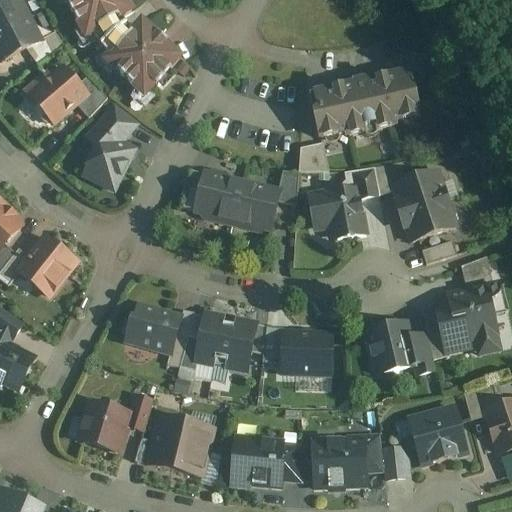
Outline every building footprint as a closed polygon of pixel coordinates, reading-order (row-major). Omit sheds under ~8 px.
[(12,0),(6,3),(0,6),(0,36),(29,21),(18,0),(12,0)] [(63,0),(69,9),(69,10),(79,27),(87,40),(92,37),(111,61),(107,65),(119,75),(133,89),(145,99),(155,89),(157,91),(172,74),(170,72),(180,61),(166,49),(168,46),(159,37),(156,40),(142,27),(134,36),(121,20),(132,14),(123,0),(63,0)] [(29,21),(0,36),(0,63),(1,65),(30,50),(41,44),(41,43),(29,21)] [(55,36),(41,43),(41,44),(30,50),(41,66),(64,50),(55,36)] [(52,81),(48,77),(27,95),(54,127),(77,108),(88,98),(79,88),(64,71),(52,81)] [(405,76),(316,97),(319,113),(316,119),(321,141),(348,135),(348,139),(394,129),(393,125),(420,119),(415,96),(409,92),(405,76)] [(108,102),(88,80),(79,88),(88,98),(77,108),(89,122),(108,102)] [(138,126),(117,110),(101,128),(121,146),(138,126)] [(121,146),(101,128),(88,142),(98,151),(96,156),(95,161),(96,166),(98,170),(92,182),(114,193),(133,157),(121,146)] [(323,146),(301,151),(299,176),(329,176),(323,146)] [(399,167),(375,171),(380,198),(395,194),(394,189),(405,185),(399,167)] [(346,183),(341,188),(342,193),(310,200),(315,227),(331,224),(335,227),(338,243),(365,238),(359,202),(380,198),(375,171),(345,176),(346,183)] [(299,177),(283,174),(278,195),(279,196),(277,205),(297,209),(299,177)] [(191,175),(182,211),(197,214),(206,178),(191,175)] [(405,185),(394,189),(395,194),(400,209),(398,210),(400,218),(447,202),(438,175),(405,185)] [(242,187),(206,178),(197,214),(197,215),(215,219),(218,225),(232,228),(242,187)] [(278,195),(242,187),(232,228),(246,232),(253,228),(270,232),(277,205),(279,196),(278,195)] [(447,202),(400,218),(403,226),(406,225),(412,245),(452,232),(448,218),(450,214),(447,203),(447,202)] [(7,210),(0,216),(0,252),(5,247),(6,246),(8,248),(16,239),(14,237),(22,229),(22,224),(7,210)] [(30,261),(19,275),(19,276),(50,299),(77,265),(75,264),(75,265),(46,243),(47,241),(46,240),(30,261)] [(453,244),(422,254),(427,267),(457,258),(453,244)] [(5,247),(0,252),(0,275),(15,257),(5,247)] [(15,257),(0,275),(0,282),(8,290),(19,276),(19,275),(30,261),(19,252),(15,257)] [(487,260),(461,270),(467,294),(493,288),(487,260)] [(467,294),(460,296),(461,303),(443,308),(437,316),(441,331),(447,356),(448,356),(470,351),(468,343),(497,336),(489,305),(494,303),(497,299),(499,294),(499,289),(502,289),(501,286),(467,294)] [(182,320),(139,308),(135,323),(132,322),(126,345),(170,358),(171,358),(177,337),(182,320)] [(24,327),(0,310),(0,332),(11,341),(13,342),(24,327)] [(225,321),(207,318),(203,343),(201,342),(196,364),(198,365),(215,368),(216,362),(227,364),(226,370),(247,374),(251,356),(252,353),(250,353),(255,327),(242,325),(241,332),(223,329),(225,321)] [(266,329),(255,327),(250,353),(252,353),(251,356),(263,358),(266,329)] [(266,329),(263,358),(262,365),(282,366),(285,336),(284,332),(266,329)] [(394,329),(367,335),(371,354),(375,353),(379,371),(392,368),(394,374),(415,369),(417,369),(410,342),(408,333),(396,336),(394,329)] [(441,331),(427,335),(428,338),(434,363),(449,360),(448,356),(447,356),(441,331)] [(11,341),(0,332),(0,343),(8,348),(11,341)] [(285,336),(282,366),(282,377),(332,379),(333,338),(285,336)] [(177,337),(171,358),(170,358),(167,368),(180,371),(189,340),(177,337)] [(428,338),(410,342),(417,369),(415,369),(417,378),(436,373),(434,363),(428,338)] [(201,342),(189,339),(189,340),(180,371),(196,375),(198,365),(196,364),(201,342)] [(0,389),(1,390),(3,386),(18,393),(35,361),(8,348),(0,343),(0,389)] [(492,386),(463,395),(471,424),(488,419),(486,415),(506,408),(502,396),(496,398),(492,386)] [(153,406),(136,400),(130,418),(131,418),(128,429),(145,434),(153,406)] [(130,418),(91,406),(79,444),(120,456),(128,429),(131,418),(130,418)] [(511,406),(506,408),(486,415),(488,419),(500,457),(511,453),(511,406)] [(454,411),(410,423),(415,440),(412,440),(410,443),(412,451),(415,452),(418,452),(423,469),(467,457),(454,411)] [(214,433),(159,420),(153,445),(148,469),(202,481),(214,433)] [(335,439),(316,439),(316,445),(315,445),(316,469),(314,469),(315,492),(367,490),(366,476),(364,441),(346,442),(346,444),(335,445),(335,439)] [(380,440),(364,440),(364,441),(366,476),(384,475),(382,455),(380,440)] [(153,445),(142,442),(135,465),(148,469),(153,445)] [(248,450),(236,449),(232,486),(236,487),(236,489),(238,491),(246,492),(248,490),(248,488),(281,491),(282,484),(284,469),(281,468),(283,448),(283,446),(255,444),(248,450)] [(302,450),(283,448),(281,468),(284,469),(282,484),(301,484),(302,450)] [(406,452),(382,455),(384,475),(385,484),(409,481),(406,452)] [(42,511),(43,511),(1,493),(0,494),(0,511),(42,511)]
